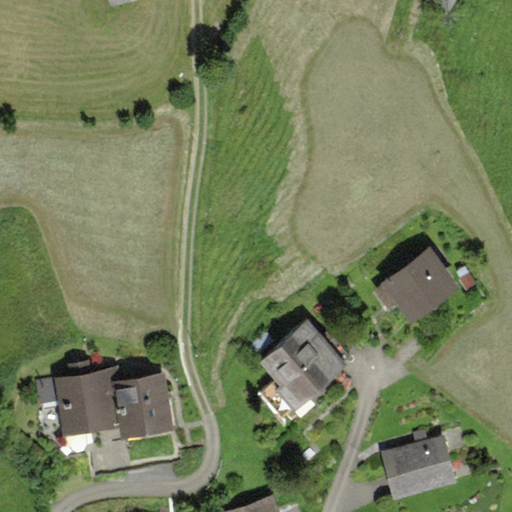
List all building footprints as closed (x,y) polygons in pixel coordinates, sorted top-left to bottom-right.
[(430,241),(381,278),(383,281),(374,287),(387,305),(396,298),(410,317),(459,280),(430,241)] [(307,316),(260,358),(276,376),(261,390),(282,412),(344,357),(307,316)] [(111,365),(55,373),(63,428),(120,420),(113,376),(111,365)] [(166,367),(113,376),(120,420),(122,433),(175,424),(166,367)] [(446,431),(383,448),(396,492),(458,475),(446,431)] [(279,511),(272,493),(224,511),(279,511)]
